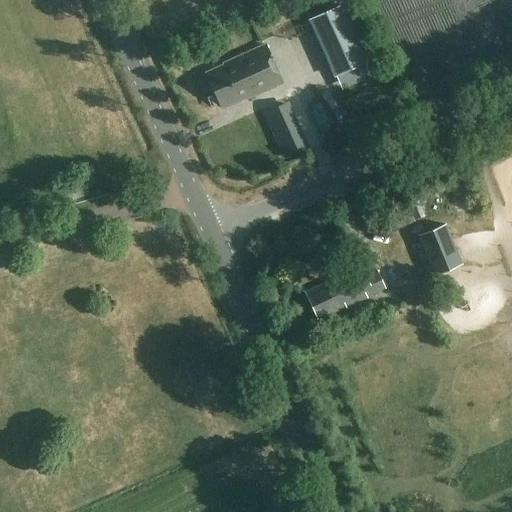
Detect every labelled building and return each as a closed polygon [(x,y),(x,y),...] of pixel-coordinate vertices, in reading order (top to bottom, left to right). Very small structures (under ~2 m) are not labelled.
[(309,19),(334,75),(365,61),(340,5),(309,19)] [(205,72),(221,108),(247,97),(247,98),(282,82),(264,44),(222,63),(223,64),(205,72)] [(279,132),(288,150),(306,142),(298,123),(279,132)] [(80,181),(65,189),(70,200),(85,193),(80,181)] [(386,233),(415,220),(407,202),(378,215),(386,233)] [(423,268),(431,264),(435,274),(461,263),(445,225),(419,235),(424,248),(393,261),(401,280),(424,271),(423,268)] [(385,287),(377,271),(366,276),(360,265),(304,293),(318,321),(385,287)]
